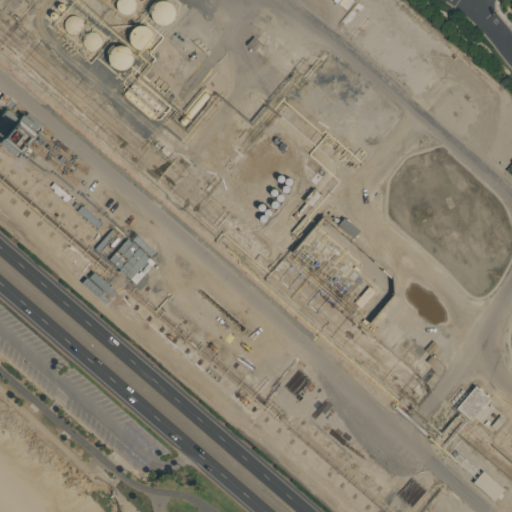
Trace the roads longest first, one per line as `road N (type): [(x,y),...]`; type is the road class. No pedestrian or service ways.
road 1 (trunk): [(223,434),(0,240)]
road 2 (trunk): [(0,281),(198,453)]
